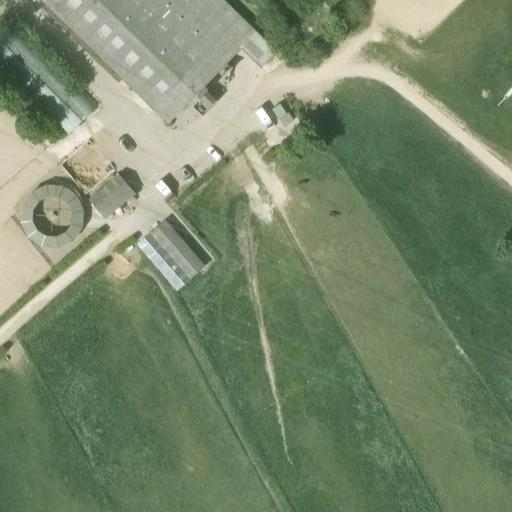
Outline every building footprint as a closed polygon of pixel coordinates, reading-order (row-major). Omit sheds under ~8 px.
[(158,0),(42,0),(168,122),(225,64),(158,0)] [(256,32),(222,0),(158,0),(225,64),(242,46),(256,32)] [(97,105),(13,23),(0,35),(0,69),(67,135),(97,105)] [(256,32),(242,46),(259,63),(273,49),(256,32)] [(118,176),(90,200),(105,217),(133,193),(118,176)] [(84,188),(27,186),(25,241),(82,244),(84,188)] [(200,270),(160,224),(150,232),(190,278),(191,278),(200,270)] [(190,278),(150,232),(137,243),(177,289),(190,278)]
